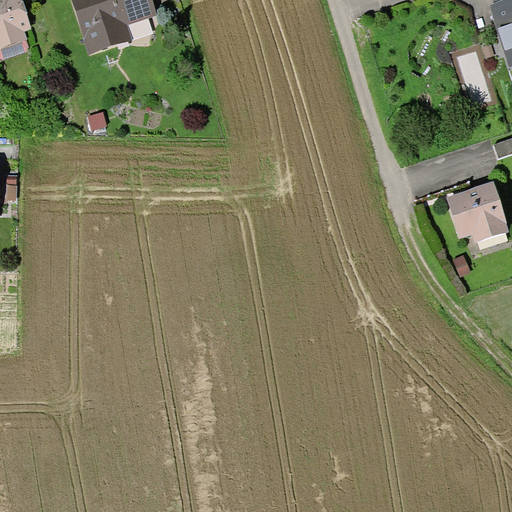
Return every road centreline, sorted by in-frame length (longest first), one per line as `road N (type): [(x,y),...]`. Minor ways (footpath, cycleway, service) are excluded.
road 1 (track): [(393,196),(414,260),(511,361)]
road 2 (unclassified): [(332,0),(393,196)]
